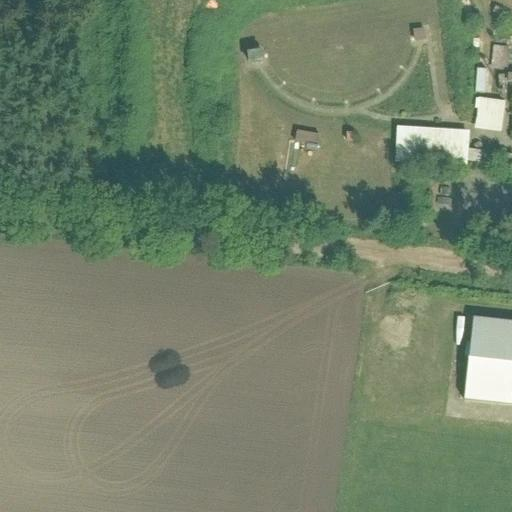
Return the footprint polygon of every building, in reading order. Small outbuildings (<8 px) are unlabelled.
[(414,16),(400,17),(400,29),(415,28),(415,22),(414,16)] [(478,55),(495,55),(496,35),(479,34),(478,55)] [(248,52),(247,38),(231,38),(231,52),(248,52)] [(498,70),(508,70),(508,60),(498,60),(498,70)] [(488,113),(490,89),(465,87),(463,111),(488,113)] [(332,129),(344,129),(344,120),(331,120),(332,129)] [(438,152),(440,129),(385,125),(383,149),(438,152)] [(297,130),(295,140),(319,145),(321,135),(297,130)] [(500,141),(450,136),(449,148),(499,153),(500,141)] [(511,320),(470,316),(461,398),(511,403),(511,320)]
